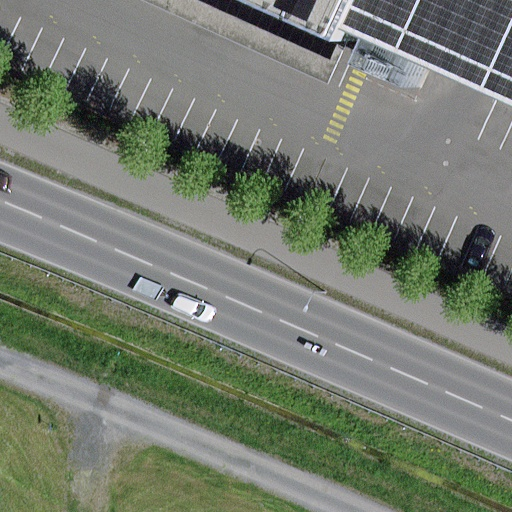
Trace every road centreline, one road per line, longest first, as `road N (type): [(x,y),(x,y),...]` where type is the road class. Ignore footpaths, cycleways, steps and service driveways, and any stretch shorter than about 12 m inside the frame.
road 1 (primary): [(511,423),(0,204)]
road 2 (track): [(0,354),(377,511)]
